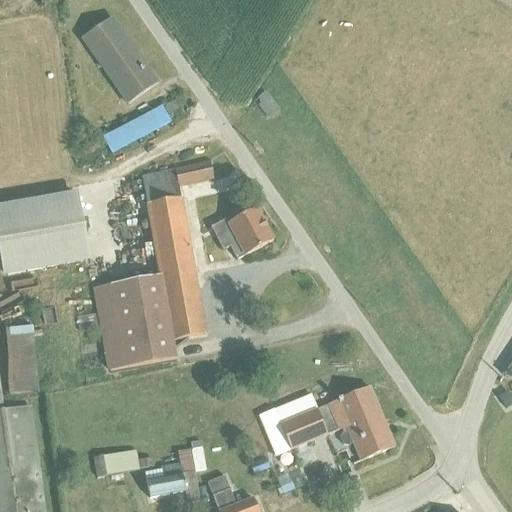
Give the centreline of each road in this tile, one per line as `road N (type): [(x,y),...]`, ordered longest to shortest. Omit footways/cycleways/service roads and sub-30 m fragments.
road 1 (unclassified): [(138,0),(457,454)]
road 2 (tertiary): [(457,454),(511,331)]
